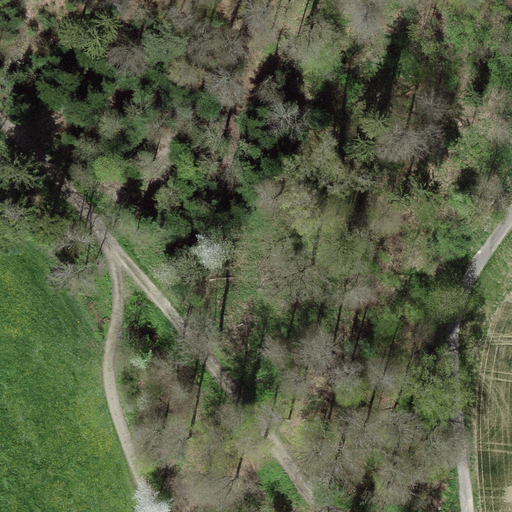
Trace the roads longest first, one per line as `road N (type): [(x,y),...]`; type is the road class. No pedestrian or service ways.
road 1 (track): [(107,236),(326,511)]
road 2 (unclassified): [(511,212),(464,282),(450,337),(464,511)]
road 3 (track): [(107,236),(118,282),(110,368),(116,414),(150,511)]
road 4 (track): [(0,120),(107,236)]
